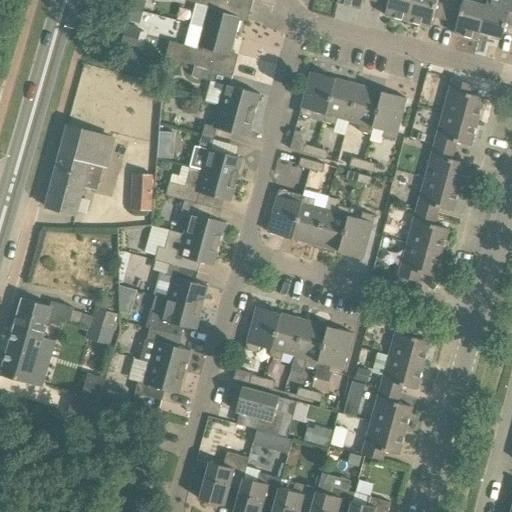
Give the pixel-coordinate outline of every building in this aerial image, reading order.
[(133,0),(133,2),(131,9),(144,12),(147,1),(142,0),(133,0)] [(182,0),(209,7),(203,28),(237,37),(243,14),(250,16),(254,2),(244,0),(182,0)] [(339,0),(338,4),(362,10),(363,0),(366,0),(376,3),(377,0),(339,0)] [(408,22),(414,0),(377,0),(376,3),(388,6),(385,16),(408,22)] [(414,0),(408,22),(431,28),(434,18),(446,21),(451,0),(414,0)] [(451,0),(446,21),(458,24),(455,34),(479,41),(481,33),(480,33),(487,7),(486,6),(488,0),(451,0)] [(511,0),(488,0),(486,6),(487,7),(480,33),(481,33),(503,39),(507,25),(511,26),(511,0)] [(140,25),(144,12),(131,9),(128,21),(134,23),(140,25)] [(136,47),(141,30),(127,26),(122,43),(136,47)] [(166,58),(194,66),(234,76),(237,62),(230,60),(237,37),(203,28),(198,49),(171,42),(166,58)] [(226,85),(220,107),(255,116),(260,94),(231,87),(234,76),(194,66),(191,76),(226,85)] [(315,112),(326,115),(335,79),(312,73),(300,116),(313,119),(315,112)] [(335,79),(326,115),(324,122),(336,126),(338,119),(350,122),(360,86),(335,79)] [(453,80),(444,113),(479,123),(485,99),(471,95),(473,85),(453,80)] [(360,86),(350,122),(362,125),(360,132),(372,136),(374,129),(384,93),(360,86)] [(384,93),(374,129),(385,132),(383,139),(396,142),(408,99),(384,93)] [(220,107),(215,127),(214,128),(218,129),(249,138),(255,116),(220,107)] [(444,113),(435,146),(455,151),(458,143),(472,147),(479,123),(444,113)] [(215,140),(218,129),(214,128),(215,127),(206,125),(203,136),(215,140)] [(97,190),(103,168),(105,168),(112,138),(68,126),(46,207),(77,215),(85,187),(97,190)] [(159,132),(159,141),(174,142),(175,133),(159,132)] [(191,168),(237,180),(243,159),(212,150),(215,140),(203,136),(200,148),(197,147),(191,168)] [(303,154),(315,157),(317,148),(305,145),(303,154)] [(435,146),(426,179),(461,188),(467,164),(453,160),(455,151),(435,146)] [(317,148),(315,157),(327,160),(330,152),(317,148)] [(299,167),(311,170),(314,162),(302,158),(299,167)] [(350,167),(362,170),(365,162),(352,158),(350,167)] [(326,165),(314,162),(311,170),(323,174),(326,165)] [(365,162),(362,170),(374,173),(377,165),(365,162)] [(166,196),(185,201),(186,200),(222,210),(224,200),(231,202),(237,180),(191,168),(186,187),(170,182),(166,196)] [(359,183),(361,175),(349,171),(346,180),(359,183)] [(132,210),(151,212),(153,175),(134,174),(132,210)] [(373,178),(361,175),(359,183),(371,187),(373,178)] [(426,179),(417,211),(437,217),(440,208),(454,212),(461,188),(426,179)] [(268,233),(292,239),(302,204),(291,201),(293,194),(280,190),(268,233)] [(304,197),(302,204),(292,239),(316,246),(326,210),(315,207),(317,200),(304,197)] [(185,235),(220,244),(226,223),(219,221),(222,210),(186,200),(185,201),(182,212),(191,214),(185,235)] [(326,210),(316,246),(341,252),(350,217),(352,210),(339,206),(338,213),(326,210)] [(417,211),(408,244),(443,254),(449,230),(435,226),(437,217),(417,211)] [(350,217),(341,252),(364,259),(376,216),(363,213),(361,220),(350,217)] [(155,261),(170,265),(198,273),(201,262),(214,266),(220,244),(185,235),(170,231),(165,248),(159,247),(155,261)] [(408,244),(399,277),(419,283),(422,274),(436,278),(443,254),(408,244)] [(91,247),(88,260),(108,265),(111,251),(91,247)] [(145,284),(152,261),(127,252),(119,275),(145,284)] [(156,296),(168,299),(203,308),(209,287),(195,283),(198,273),(170,265),(168,276),(162,274),(156,296)] [(121,288),(118,313),(144,316),(147,291),(121,288)] [(14,329),(43,337),(45,331),(47,323),(60,327),(62,319),(71,322),(75,309),(52,302),(51,307),(23,299),(14,329)] [(163,332),(182,337),(185,327),(197,330),(203,308),(168,299),(164,312),(152,309),(147,328),(151,329),(163,332)] [(261,347),(272,350),(281,314),(258,308),(246,350),(259,354),(261,347)] [(92,327),(93,324),(114,330),(119,315),(97,309),(95,318),(83,314),(80,324),(92,327)] [(281,314),(272,350),(270,357),(282,360),(284,354),(296,357),(306,321),(281,314)] [(371,319),(369,326),(379,329),(381,322),(371,319)] [(306,321),(296,357),(308,360),(306,367),(318,370),(320,363),(330,328),(306,321)] [(60,327),(47,323),(45,331),(58,335),(60,327)] [(111,346),(116,347),(120,332),(118,331),(114,330),(93,324),(92,327),(88,339),(111,346)] [(399,324),(390,357),(424,366),(431,342),(417,338),(419,329),(399,324)] [(330,328),(320,363),(331,366),(329,373),(342,377),(354,334),(330,328)] [(55,341),(43,337),(14,329),(4,367),(1,374),(34,384),(41,361),(49,363),(55,341)] [(142,361),(151,363),(185,372),(191,351),(179,348),(182,337),(163,332),(151,329),(142,361)] [(109,375),(128,378),(132,357),(113,353),(109,375)] [(424,366),(390,357),(381,389),(401,395),(403,386),(418,390),(424,366)] [(180,394),(185,372),(151,363),(145,384),(139,383),(136,394),(163,401),(166,390),(180,394)] [(358,368),(355,381),(367,385),(371,372),(358,368)] [(93,419),(94,419),(101,397),(101,396),(106,379),(103,378),(88,374),(81,397),(74,394),(69,412),(81,415),(82,416),(89,418),(90,418),(93,419)] [(264,379),(252,376),(250,384),(262,387),(264,379)] [(264,379),(262,387),(274,391),(277,382),(264,379)] [(277,412),(281,398),(244,388),(237,413),(258,418),(255,430),(273,435),(279,436),(285,414),(277,412)] [(297,397),(309,400),(312,392),(300,388),(297,397)] [(401,395),(381,389),(372,422),(407,432),(413,408),(399,404),(401,395)] [(312,392),(309,400),(322,404),(324,395),(312,392)] [(357,418),(361,401),(348,397),(343,414),(357,418)] [(407,432),(372,422),(363,455),(383,461),(386,452),(400,456),(407,432)] [(333,432),(319,428),(315,446),(328,449),(332,434),(333,432)] [(292,440),(279,436),(273,435),(269,449),(288,454),(292,440)] [(242,488),(245,478),(250,458),(228,453),(224,467),(210,463),(200,500),(225,507),(231,485),(242,488)] [(362,457),(350,454),(347,464),(359,468),(362,457)] [(245,478),(242,488),(235,511),(261,511),(265,501),(276,504),(280,488),(282,479),(260,473),(258,482),(245,478)] [(280,488),(276,504),(273,511),(300,511),(305,511),(312,511),(318,492),(318,489),(296,483),(294,491),(280,488)] [(318,492),(312,511),(350,511),(355,493),(333,487),(331,496),(318,492)] [(355,493),(350,511),(389,511),(392,503),(355,493)]
